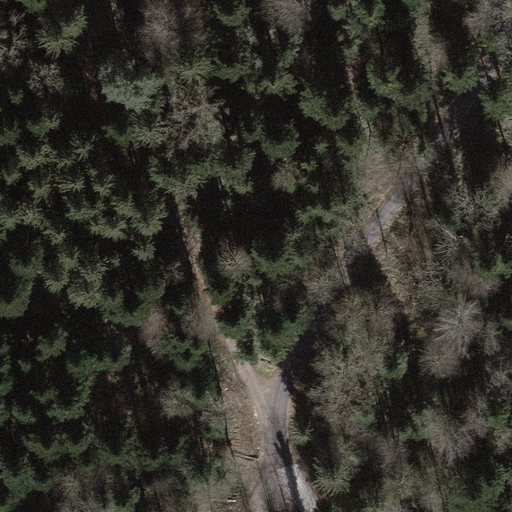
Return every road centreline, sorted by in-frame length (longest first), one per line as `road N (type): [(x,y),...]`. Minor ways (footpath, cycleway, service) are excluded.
road 1 (track): [(315,511),(289,481),(276,418),(298,351),(511,38)]
road 2 (track): [(276,418),(175,228),(116,153),(85,73),(88,0)]
